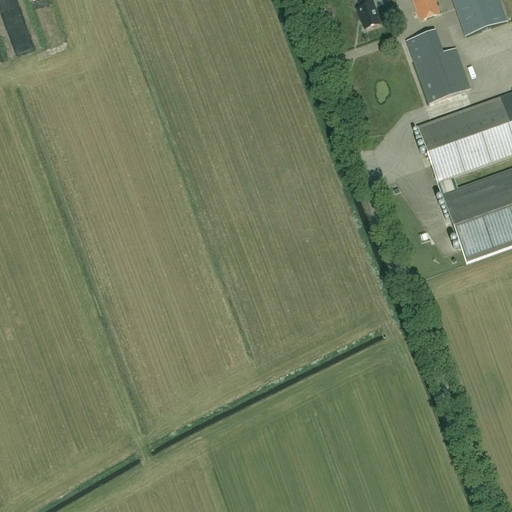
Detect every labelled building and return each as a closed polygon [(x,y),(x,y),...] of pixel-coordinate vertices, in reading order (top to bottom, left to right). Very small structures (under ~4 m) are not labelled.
[(357,0),(361,9),(357,10),(360,18),(365,31),(379,26),(377,18),(371,0),(357,0)] [(412,0),(420,23),(441,16),(434,0),(412,0)] [(452,0),(466,39),(507,24),(498,0),(452,0)] [(443,54),(438,40),(431,43),(428,34),(406,42),(414,64),(429,105),(470,90),(456,50),(443,54)] [(431,118),(473,106),(469,94),(428,107),(431,118)] [(511,95),(417,128),(437,186),(511,160),(511,170),(442,196),(466,262),(511,245),(511,95)]
